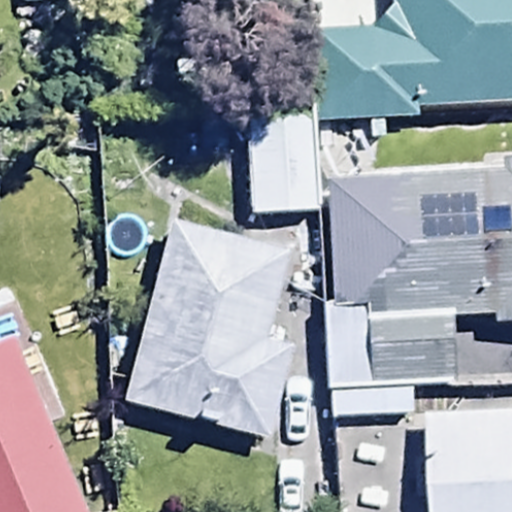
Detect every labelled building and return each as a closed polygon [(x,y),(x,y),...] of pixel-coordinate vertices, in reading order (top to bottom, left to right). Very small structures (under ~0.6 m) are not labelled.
[(23,0),(24,16),(69,14),(68,0),(23,0)] [(312,50),(314,134),(416,130),(415,116),(511,113),(511,0),(396,0),(398,22),(357,51),(312,50)] [(309,132),(246,135),(251,227),(314,223),(309,132)] [(503,188),(375,193),(378,278),(317,281),(324,433),(406,430),(405,395),(457,392),(454,327),(484,325),(485,340),(511,338),(511,171),(502,172),(503,188)] [(287,265),(170,235),(122,423),(263,459),(289,359),(265,352),(287,265)] [(75,511),(12,353),(0,357),(0,511),(75,511)] [(424,511),(511,511),(511,427),(421,431),(424,511)]
